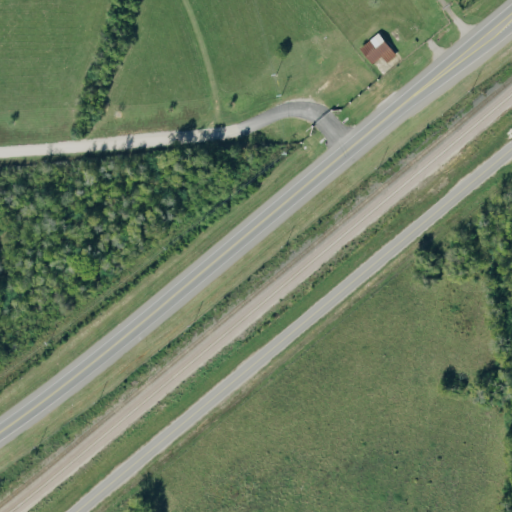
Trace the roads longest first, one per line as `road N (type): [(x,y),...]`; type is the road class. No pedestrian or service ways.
road 1 (primary): [(511,14),(0,430)]
road 2 (residential): [(511,150),(81,511)]
